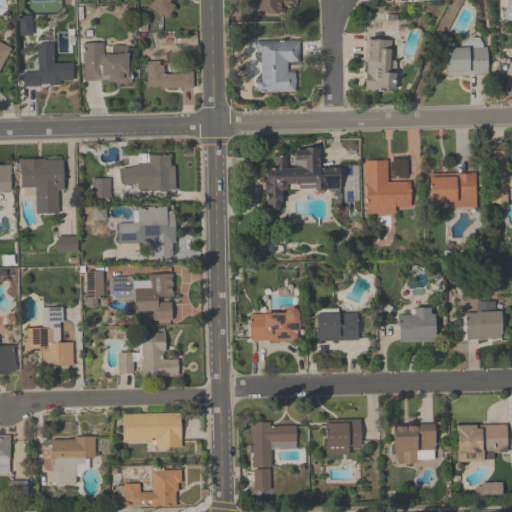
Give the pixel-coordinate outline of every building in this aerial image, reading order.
[(175,0),(152,0),(152,14),(175,14),(175,0)] [(258,0),(296,0),(296,7),(284,8),(283,13),(258,12),(258,0)] [(510,0),(511,0),(511,20),(502,18),(505,0),(510,0)] [(368,38),(395,41),(394,90),(364,90),(368,38)] [(255,43),(299,41),(299,62),(289,63),(288,71),(296,71),(297,93),(256,93),(255,43)] [(35,43),(53,42),(53,63),(73,64),(73,85),(23,87),(23,72),(37,73),(35,43)] [(83,43),(103,42),(102,54),(112,54),(112,45),(128,45),(129,82),(84,82),(83,43)] [(0,43),(12,49),(0,72),(0,43)] [(485,46),(486,75),(446,76),(445,48),(485,46)] [(146,62),(164,61),(164,73),(200,72),(198,88),(147,88),(146,62)] [(341,168),(320,168),(319,148),(294,150),(294,168),(287,168),(286,157),(274,157),(274,169),(264,169),(265,204),(269,208),(274,212),(278,209),(279,205),(281,205),(281,191),(284,190),(287,188),(288,185),(315,184),(314,190),(317,193),(322,193),(325,190),(333,190),(334,204),(331,206),(331,210),(334,213),(339,214),(343,211),(342,206),(343,202),(341,168)] [(487,151),(506,150),(507,169),(511,169),(511,190),(506,190),(505,204),(487,204),(487,151)] [(148,155),(173,154),(176,189),(137,190),(135,184),(124,186),(120,169),(139,164),(148,164),(148,155)] [(18,161),(63,159),(63,190),(57,190),(58,213),(37,214),(35,188),(20,189),(18,161)] [(364,161),(386,160),(387,182),(411,182),(412,206),(395,207),(395,214),(366,214),(364,161)] [(392,177),(407,177),(407,160),(392,160),(392,177)] [(0,165),(10,165),(10,192),(0,192),(0,165)] [(430,174),(475,173),(476,208),(432,208),(430,174)] [(92,179),(92,199),(110,199),(110,179),(92,179)] [(173,208),(177,255),(140,256),(138,243),(118,243),(118,224),(138,223),(138,208),(173,208)] [(57,252),(78,252),(78,237),(57,237),(57,252)] [(86,307),(96,307),(96,299),(103,299),(103,272),(86,272),(86,307)] [(173,273),(172,319),(152,320),(152,317),(136,317),(134,289),(150,289),(149,274),(173,273)] [(292,307),(296,310),(297,316),(298,330),(295,330),(295,340),(250,340),(248,314),(283,313),(286,308),(292,307)] [(429,307),(429,314),(433,314),(434,341),(398,341),(398,314),(413,314),(412,308),(429,307)] [(464,313),(500,311),(500,338),(465,339),(464,313)] [(315,313),(356,313),(356,340),(315,340),(315,313)] [(24,329),(50,329),(50,343),(71,342),(72,365),(41,365),(41,354),(23,353),(24,329)] [(141,333),(141,353),(119,353),(119,373),(132,373),(132,362),(140,362),(141,376),(177,377),(177,360),(165,359),(165,332),(141,333)] [(0,346),(14,345),(18,371),(0,373),(0,346)] [(122,416),(182,414),(181,448),(154,449),(153,441),(123,440),(122,416)] [(324,420),(359,419),(359,447),(347,447),(347,454),(324,454),(324,420)] [(251,422),(270,422),(269,425),(294,426),(295,442),(269,442),(270,466),(252,466),(251,422)] [(393,425),(433,424),(434,450),(416,450),(416,462),(394,461),(393,425)] [(454,425),(505,424),(506,451),(482,452),(482,461),(456,461),(454,425)] [(0,434),(11,435),(11,457),(0,456),(0,434)] [(94,436),(94,459),(51,459),(51,441),(74,440),(73,437),(94,436)] [(181,470),(181,483),(177,483),(177,506),(124,507),(124,485),(139,483),(140,492),(152,492),(151,471),(181,470)] [(254,471),(254,491),(269,491),(269,471),(254,471)] [(27,482),(10,482),(10,497),(27,497),(27,482)]
